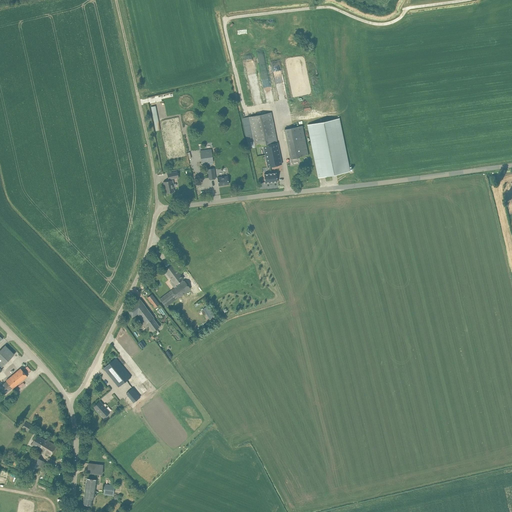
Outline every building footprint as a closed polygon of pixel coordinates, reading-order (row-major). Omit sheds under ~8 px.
[(249,117),(254,142),(255,147),(263,146),(277,143),(271,112),(249,117)] [(338,118),(308,125),(319,178),(349,171),(338,118)] [(285,129),(287,142),(305,138),(302,126),(285,129)] [(282,164),(277,143),(263,146),(268,167),(282,164)] [(213,162),(211,151),(201,152),(202,164),(204,163),(205,165),(213,164),(212,162),(213,162)] [(276,172),(264,174),(265,183),(278,181),(276,172)] [(229,184),(228,179),(227,176),(218,178),(219,186),(229,184)] [(165,186),(166,193),(174,192),(172,180),(163,182),(164,186),(165,186)] [(165,270),(177,286),(183,281),(182,280),(183,279),(172,265),(165,270)] [(184,281),(183,281),(177,286),(160,299),(163,303),(166,307),(186,291),(186,292),(190,289),(184,281)] [(159,304),(155,298),(152,294),(147,297),(150,301),(154,308),(159,304)] [(154,318),(142,302),(139,298),(128,307),(127,310),(132,318),(137,314),(145,324),(153,318),(154,318)] [(159,327),(153,318),(145,324),(147,327),(149,326),(153,331),(159,327)] [(14,354),(5,345),(0,350),(0,365),(2,367),(14,354)] [(131,377),(119,362),(116,358),(103,368),(118,387),(131,377)] [(6,381),(0,386),(0,388),(4,394),(12,388),(27,376),(21,368),(6,381)] [(126,393),(134,403),(140,397),(133,388),(126,393)] [(109,412),(99,401),(93,407),(103,418),(105,416),(106,417),(109,415),(108,414),(109,412)] [(22,428),(28,431),(31,425),(25,422),(22,428)] [(57,445),(52,443),(46,439),(46,440),(37,435),(32,444),(40,448),(39,450),(50,456),(57,445)] [(35,456),(30,465),(27,470),(32,473),(35,468),(40,471),(45,462),(35,456)] [(103,465),(93,464),(88,463),(87,472),(102,474),(103,465)] [(96,479),(91,479),(86,478),(84,497),(88,498),(89,495),(90,496),(91,491),(95,492),(96,479)] [(113,496),(115,486),(105,484),(104,494),(113,496)] [(94,499),(95,492),(91,491),(90,496),(89,495),(88,498),(84,497),(83,504),(91,505),(92,499),(94,499)]
